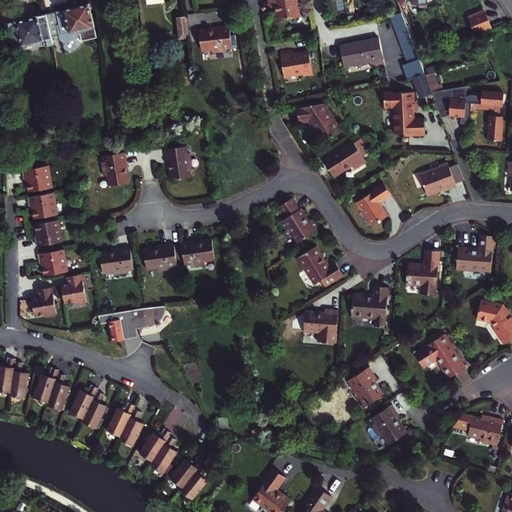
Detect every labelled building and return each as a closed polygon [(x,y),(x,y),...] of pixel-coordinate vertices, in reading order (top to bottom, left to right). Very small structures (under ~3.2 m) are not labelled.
[(298,0),(270,0),(271,7),(277,6),(280,21),(302,17),(298,0)] [(63,34),(80,29),(82,39),(98,36),(89,3),(66,9),(47,14),(51,32),(53,38),(64,36),(63,34)] [(482,10),(465,16),(471,33),(488,27),(482,10)] [(413,38),(402,11),(391,13),(403,43),(413,38)] [(47,14),(9,23),(15,47),(44,40),(46,46),(54,43),(53,38),(51,32),(47,14)] [(186,17),(176,19),(178,40),(189,39),(188,28),(186,17)] [(216,28),(200,31),(202,51),(212,49),(213,52),(227,50),(227,48),(233,47),(230,25),(216,27),(216,28)] [(386,61),(380,36),(341,45),(346,65),(375,59),(376,63),(386,61)] [(426,72),(419,53),(401,60),(408,78),(410,78),(426,72)] [(296,55),(282,58),(287,81),(303,78),(304,80),(304,82),(316,80),(311,57),(297,60),(296,57),(296,55)] [(427,73),(433,90),(447,88),(440,69),(430,72),(427,73)] [(443,113),(449,114),(450,103),(451,87),(447,88),(433,90),(443,113)] [(415,90),(386,91),(386,105),(395,105),(396,114),(395,114),(395,125),(396,125),(396,132),(406,131),(406,133),(426,132),(426,117),(415,118),(415,110),(422,110),(422,102),(416,102),(415,90)] [(488,138),(501,139),(503,114),(500,114),(500,104),(504,104),(504,92),(481,90),(481,92),(476,92),(475,94),(471,94),(466,99),(459,99),(458,103),(450,103),(449,114),(461,115),(465,115),(465,112),(470,112),(470,110),(475,111),(475,107),(491,108),(490,113),(488,138)] [(300,108),(303,123),(313,121),(325,139),(330,135),(335,136),(345,130),(327,103),(300,108)] [(465,115),(461,115),(460,122),(469,122),(470,112),(465,112),(465,115)] [(325,159),(336,176),(354,165),(356,169),(368,161),(363,154),(371,150),(363,137),(356,142),(355,141),(325,159)] [(170,163),(172,180),(192,177),(191,170),(193,170),(190,153),(188,153),(187,146),(165,149),(168,163),(170,163)] [(128,153),(106,156),(107,161),(104,162),(106,176),(110,175),(111,186),(131,183),(129,167),(130,166),(128,153)] [(461,159),(451,163),(450,160),(441,163),(442,165),(423,172),(430,193),(446,187),(447,189),(459,184),(458,181),(468,178),(461,159)] [(28,193),(52,188),(48,166),(23,170),(24,179),(26,179),(28,193)] [(364,208),(374,224),(390,214),(382,200),(393,194),(385,181),(372,188),(374,191),(370,193),(357,201),(362,209),(363,208),(364,208)] [(54,193),(39,196),(29,198),(30,206),(32,205),(35,219),(55,215),(54,207),(56,205),(54,193)] [(312,219),(310,221),(308,222),(305,216),(307,215),(302,207),(300,209),(293,197),(285,202),(281,204),(279,205),(286,218),(281,221),(289,235),(292,233),(298,243),(319,230),(312,219)] [(364,208),(363,208),(373,224),(374,224),(364,208)] [(56,220),(35,224),(38,238),(36,238),(37,247),(62,242),(60,230),(58,228),(56,220)] [(471,250),(470,247),(459,246),(457,270),(472,272),(472,270),(491,272),(493,252),(494,253),(494,246),(495,240),(495,236),(481,235),(479,248),(479,250),(471,250)] [(213,241),(203,242),(196,243),(196,241),(182,243),(186,266),(192,265),(192,268),(206,266),(206,262),(216,261),(213,241)] [(154,249),(146,250),(149,270),(158,268),(159,272),(173,270),(173,268),(178,267),(175,244),(161,246),(162,248),(154,249)] [(318,244),(298,257),(305,268),(307,267),(316,282),(322,279),(326,285),(344,274),(336,260),(330,264),(327,259),(325,260),(321,253),(323,252),(318,244)] [(110,251),(101,252),(104,272),(114,271),(114,274),(128,272),(128,270),(134,269),(131,246),(117,248),(117,250),(110,251)] [(63,249),(39,254),(40,262),(42,261),(45,275),(65,271),(64,263),(66,261),(63,249)] [(436,296),(438,271),(439,264),(440,251),(427,249),(426,264),(425,265),(421,265),(421,263),(409,262),(407,283),(422,285),(421,287),(421,294),(436,296)] [(62,286),(65,303),(75,301),(77,303),(86,302),(81,274),(66,276),(68,284),(62,286)] [(352,317),(376,319),(376,326),(386,327),(389,296),(389,291),(390,287),(375,286),(374,294),(374,296),(367,295),(368,294),(354,292),(352,317)] [(52,287),(37,289),(39,297),(32,298),(35,316),(45,314),(48,316),(57,315),(52,287)] [(488,321),(502,344),(511,337),(511,317),(509,313),(507,314),(504,308),(502,305),(480,300),(475,318),(488,321)] [(146,309),(100,315),(100,316),(101,322),(101,323),(110,322),(114,341),(125,339),(122,326),(135,323),(136,324),(139,324),(139,328),(147,326),(148,327),(149,327),(150,327),(151,326),(152,326),(153,326),(154,326),(154,325),(155,325),(156,324),(157,325),(161,322),(160,322),(161,321),(161,320),(162,320),(162,319),(163,318),(164,317),(165,316),(165,315),(165,314),(166,313),(166,312),(167,311),(167,310),(166,306),(148,308),(146,309)] [(306,308),(305,329),(320,330),(319,340),(337,341),(339,307),(326,306),(326,310),(306,308)] [(135,323),(122,326),(125,339),(137,337),(139,337),(137,328),(139,328),(139,324),(136,324),(135,323)] [(437,359),(449,379),(465,368),(455,351),(450,343),(451,342),(446,334),(435,341),(434,339),(429,342),(430,344),(422,348),(415,353),(424,368),(437,359)] [(0,366),(0,389),(12,391),(16,361),(17,358),(9,357),(8,366),(0,365),(0,366)] [(25,362),(16,361),(12,391),(11,394),(27,397),(30,372),(23,371),(25,362)] [(351,386),(358,398),(356,398),(362,407),(382,394),(374,381),(377,379),(369,367),(348,380),(352,386),(351,386)] [(36,398),(50,403),(59,373),(60,370),(53,368),(50,376),(44,373),(36,398)] [(68,376),(59,373),(50,403),(49,405),(64,410),(72,387),(65,385),(68,376)] [(100,393),(101,390),(95,386),(91,395),(84,391),(72,414),(86,421),(100,393)] [(107,396),(100,393),(86,421),(85,423),(99,430),(110,407),(103,404),(107,396)] [(109,431),(123,438),(136,410),(138,407),(131,404),(127,412),(120,409),(109,431)] [(372,423),(371,424),(369,425),(377,438),(379,437),(381,435),(387,445),(404,434),(395,419),(397,418),(398,417),(390,405),(369,418),(372,423)] [(144,413),(136,410),(123,438),(121,440),(135,447),(146,425),(140,421),(144,413)] [(490,415),(489,419),(482,417),(461,412),(459,413),(454,418),(450,423),(470,427),(468,434),(480,437),(479,440),(492,444),(493,442),(493,440),(498,441),(503,419),(490,415)] [(395,419),(404,434),(406,433),(397,418),(395,419)] [(141,455),(153,463),(163,449),(170,438),(172,435),(166,431),(161,439),(155,434),(141,455)] [(177,443),(170,438),(163,449),(153,463),(152,466),(165,475),(179,454),(173,450),(177,443)] [(186,489),(194,480),(206,465),(208,463),(202,458),(196,465),(190,460),(174,479),(186,489)] [(274,462),(261,478),(264,481),(253,495),(269,509),(268,511),(269,511),(280,511),(289,502),(278,493),(274,495),(267,489),(270,487),(283,470),(274,462)] [(212,470),(206,465),(194,480),(186,489),(184,491),(196,501),(212,481),(206,477),(212,470)] [(321,511),(319,510),(320,509),(330,496),(317,486),(304,504),(308,506),(305,510),(301,507),(298,511),(321,511)] [(270,487),(267,489),(274,495),(278,493),(270,487)] [(511,511),(511,492),(507,491),(501,510),(505,511),(504,511),(511,511)]
